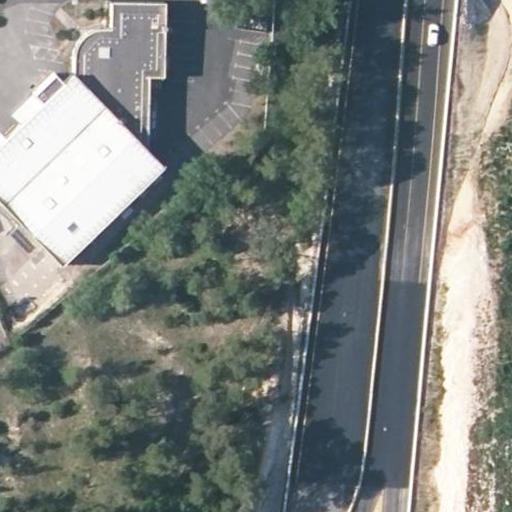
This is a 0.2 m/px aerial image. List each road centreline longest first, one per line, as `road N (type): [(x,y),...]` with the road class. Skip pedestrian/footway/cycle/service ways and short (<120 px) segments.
road 1 (primary): [(380,0),(315,511)]
road 2 (primary): [(382,511),(424,0)]
